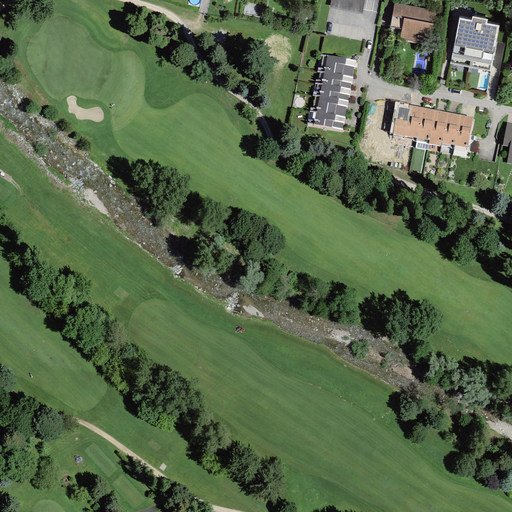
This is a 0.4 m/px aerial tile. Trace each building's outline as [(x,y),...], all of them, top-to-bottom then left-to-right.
[(361,14),(364,0),(331,0),(330,8),(361,14)] [(430,44),(436,11),(395,4),(390,27),(402,29),(400,39),(430,44)] [(459,19),(450,64),(489,71),(498,26),(486,23),(487,20),(472,17),(472,21),(459,19)] [(316,69),(353,75),(356,60),(319,53),(316,69)] [(353,75),(316,69),(314,82),(351,88),(353,75)] [(351,88),(314,82),(312,94),(349,100),(351,88)] [(349,100),(312,94),(309,111),(345,117),(349,100)] [(422,107),(395,102),(389,136),(413,140),(413,141),(416,141),(422,107)] [(416,141),(429,144),(435,110),(422,107),(416,141)] [(441,146),(441,143),(447,113),(435,110),(429,144),(441,146)] [(345,117),(309,111),(307,124),(343,130),(345,117)] [(454,145),(460,115),(447,113),(441,143),(454,145)] [(473,117),(460,115),(454,145),(468,148),(473,117)] [(511,164),(511,123),(507,123),(502,146),(509,147),(506,163),(511,164)]
